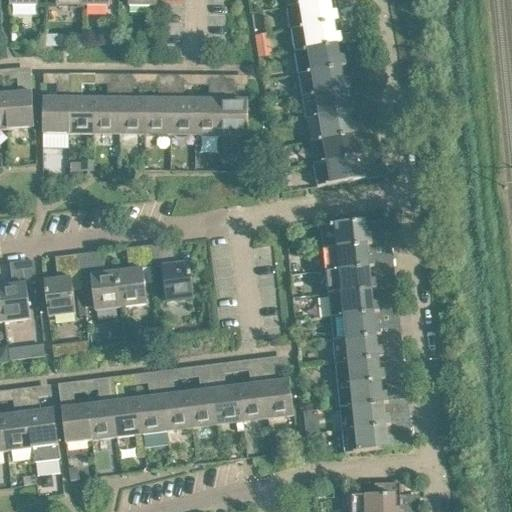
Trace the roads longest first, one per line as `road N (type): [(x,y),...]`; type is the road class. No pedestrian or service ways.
road 1 (residential): [(407,192),(0,252)]
road 2 (residential): [(435,465),(407,192)]
road 3 (residential): [(169,511),(319,476),(435,465)]
road 4 (residential): [(407,192),(375,0)]
